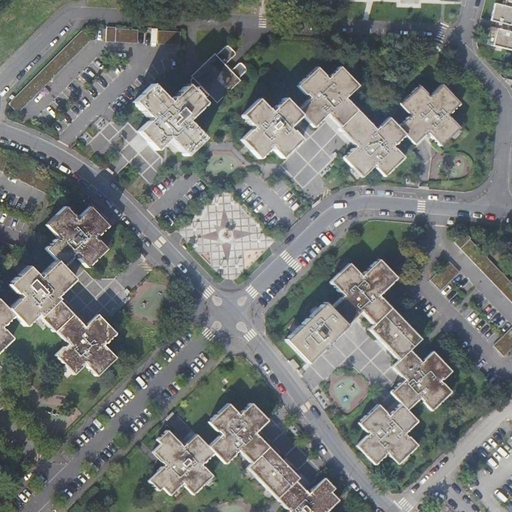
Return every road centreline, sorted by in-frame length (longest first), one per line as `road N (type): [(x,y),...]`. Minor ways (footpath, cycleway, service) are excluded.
road 1 (residential): [(0,84),(72,14),(431,29),(455,42)]
road 2 (residential): [(497,210),(350,204),(229,313)]
road 3 (residential): [(229,313),(94,178),(0,130)]
road 4 (residential): [(229,313),(27,511)]
road 5 (residential): [(229,313),(394,511)]
road 6 (unknown): [(350,204),(244,188),(110,192)]
road 7 (residential): [(455,42),(506,109),(497,210)]
road 8 (unknown): [(56,154),(165,17)]
